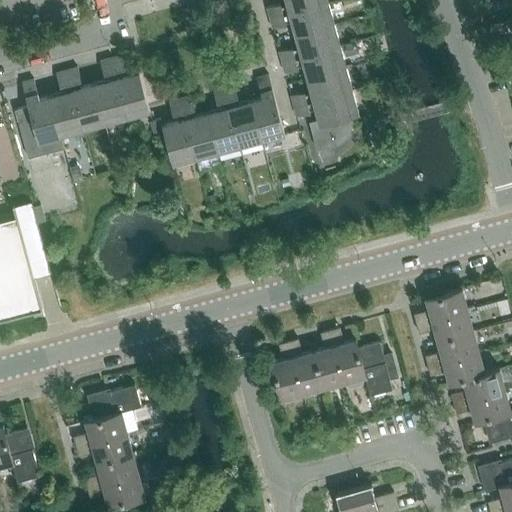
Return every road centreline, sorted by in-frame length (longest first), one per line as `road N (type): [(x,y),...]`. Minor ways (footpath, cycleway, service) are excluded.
road 1 (tertiary): [(228,308),(511,231)]
road 2 (tertiary): [(0,369),(228,308)]
road 3 (residential): [(439,511),(419,440),(277,481)]
road 4 (residential): [(511,209),(442,0)]
road 5 (residential): [(277,481),(228,308)]
road 6 (residential): [(0,61),(115,30),(107,0)]
